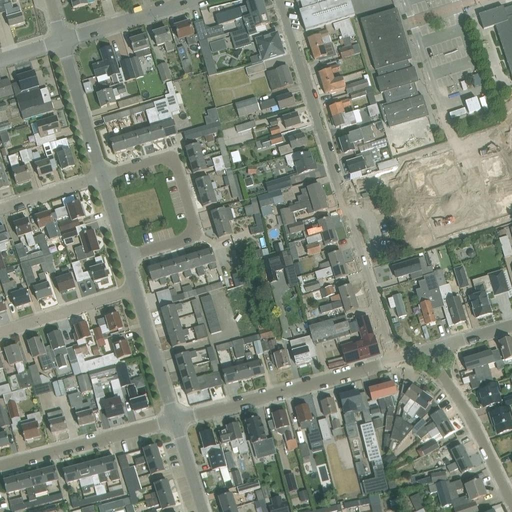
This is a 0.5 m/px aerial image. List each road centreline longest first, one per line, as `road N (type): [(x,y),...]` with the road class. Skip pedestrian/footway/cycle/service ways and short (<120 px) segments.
road 1 (residential): [(279,0),(394,359)]
road 2 (residential): [(174,420),(394,359)]
road 3 (residential): [(126,255),(187,237),(192,225),(177,163),(165,157),(101,175)]
road 4 (residential): [(0,465),(174,420)]
road 5 (residential): [(511,503),(425,350)]
road 6 (residential): [(0,332),(135,288)]
road 7 (residential): [(101,175),(61,41)]
road 8 (unclassified): [(61,41),(191,0)]
